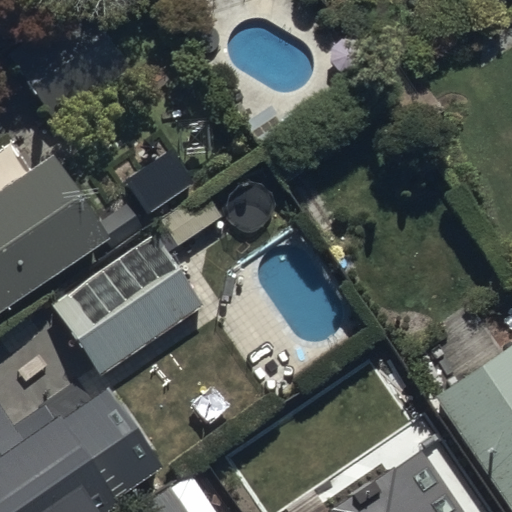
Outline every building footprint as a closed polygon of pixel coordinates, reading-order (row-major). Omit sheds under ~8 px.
[(83,0),(82,0),(7,52),(54,120),(130,67),(83,0)] [(0,303),(105,232),(62,169),(47,147),(0,178),(0,303)] [(49,297),(103,376),(203,308),(149,229),(49,297)] [(511,511),(511,334),(425,393),(476,468),(474,469),(502,511),(511,511)] [(327,475),(423,407),(380,346),(284,414),(327,475)] [(0,511),(94,511),(113,500),(158,469),(121,414),(76,445),(46,402),(11,425),(0,408),(0,511)] [(462,511),(421,451),(328,511),(462,511)] [(124,511),(210,511),(183,472),(124,511)]
